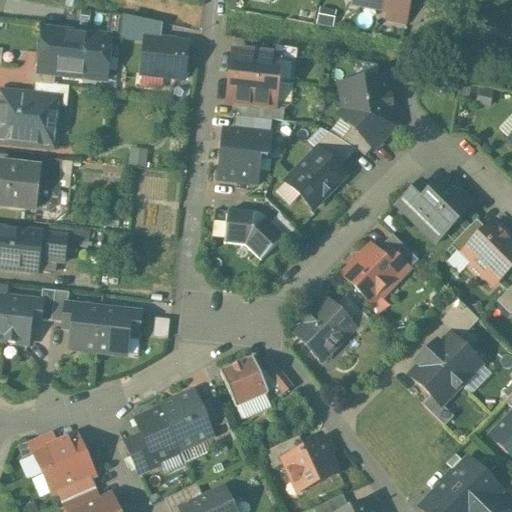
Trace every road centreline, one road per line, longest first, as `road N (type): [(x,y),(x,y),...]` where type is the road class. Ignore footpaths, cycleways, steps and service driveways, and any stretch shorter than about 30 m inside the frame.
road 1 (residential): [(218,0),(186,290),(211,344)]
road 2 (residential): [(434,136),(259,318)]
road 3 (residential): [(259,318),(401,511)]
road 4 (residential): [(417,0),(403,76),(409,109),(434,136)]
road 5 (residential): [(211,344),(96,407)]
